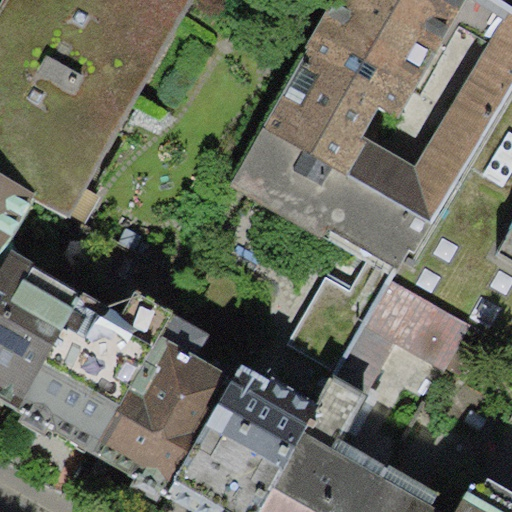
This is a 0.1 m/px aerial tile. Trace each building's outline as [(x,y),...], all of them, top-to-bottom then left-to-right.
[(2,0),(2,1),(12,7),(0,28),(0,187),(27,204),(62,222),(189,0),(2,0)] [(304,54),(302,56),(305,58),(261,134),(425,228),(511,82),(511,21),(477,0),(338,0),(306,56),(304,54)] [(511,0),(477,0),(511,21),(511,82),(425,228),(407,257),(402,254),(384,286),(462,331),(511,359),(511,0)] [(372,273),(353,306),(322,289),(288,349),(319,366),(311,381),(325,389),(384,286),(402,254),(407,257),(425,228),(261,134),(229,190),(372,273)] [(27,204),(0,187),(0,271),(7,259),(3,245),(27,204)] [(20,275),(14,287),(0,278),(0,406),(12,414),(69,314),(74,305),(20,275)] [(310,415),(254,511),(358,511),(373,487),(325,460),(389,348),(437,374),(462,331),(384,286),(325,389),(310,415)] [(93,329),(69,314),(12,414),(14,416),(38,429),(88,457),(165,324),(131,305),(118,327),(100,317),(93,329)] [(165,324),(88,457),(101,465),(130,483),(124,494),(151,510),(158,498),(165,501),(222,402),(197,387),(203,376),(185,366),(198,343),(165,324)] [(254,511),(310,415),(238,374),(222,402),(165,501),(177,509),(182,511),(254,511)] [(358,511),(415,511),(373,487),(358,511)] [(506,511),(469,491),(456,511),(506,511)]
